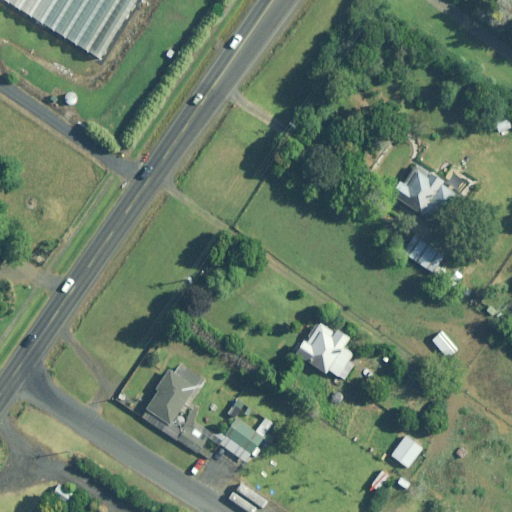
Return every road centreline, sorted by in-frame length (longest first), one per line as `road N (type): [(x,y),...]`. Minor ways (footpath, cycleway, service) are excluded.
road 1 (secondary): [(14,372),(271,0)]
road 2 (residential): [(219,511),(14,372)]
